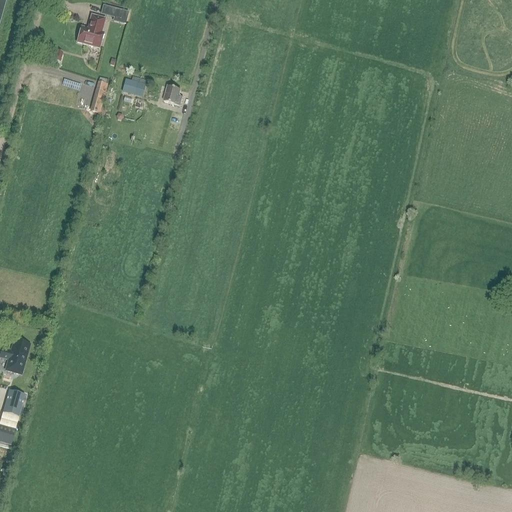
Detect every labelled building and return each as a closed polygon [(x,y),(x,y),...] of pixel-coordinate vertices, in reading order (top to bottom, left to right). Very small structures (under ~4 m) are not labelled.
[(113,18),(112,21),(124,24),(127,12),(101,5),(99,14),(113,18)] [(88,30),(81,28),(77,43),(99,49),(103,34),(101,33),(105,20),(91,16),(88,30)] [(63,53),(54,50),(51,60),(60,63),(63,53)] [(123,79),(120,91),(132,94),(136,82),(123,79)] [(95,90),(89,113),(99,115),(107,85),(98,83),(96,90),(95,90)] [(180,107),(182,98),(179,97),(181,91),(168,88),(164,103),(180,107)] [(29,346),(14,341),(11,351),(1,349),(0,354),(0,358),(8,361),(5,371),(21,376),(29,346)] [(24,396),(9,392),(3,413),(18,418),(24,396)] [(0,443),(11,446),(14,429),(0,426),(0,443)]
